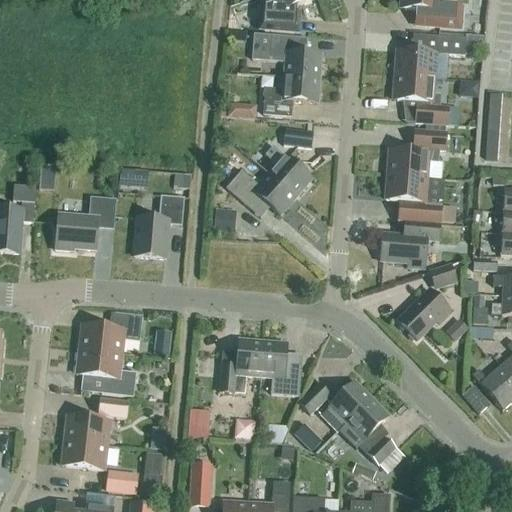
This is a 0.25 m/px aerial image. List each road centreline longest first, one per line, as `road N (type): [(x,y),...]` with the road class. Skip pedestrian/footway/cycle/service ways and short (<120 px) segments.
road 1 (residential): [(333,317),(360,0)]
road 2 (residential): [(333,317),(42,291)]
road 3 (residential): [(498,471),(333,317)]
road 4 (residential): [(9,511),(27,478),(42,291)]
